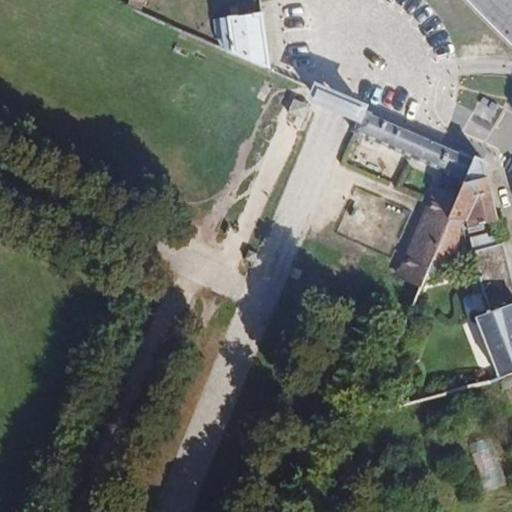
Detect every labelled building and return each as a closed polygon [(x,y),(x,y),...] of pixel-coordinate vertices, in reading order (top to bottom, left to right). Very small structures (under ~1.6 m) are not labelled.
[(227,45),(269,66),(263,8),(224,13),(227,45)] [(335,90),(302,75),(300,80),(294,95),(326,108),(348,118),(352,110),(356,99),(335,90)] [(350,127),(463,177),(474,152),(359,104),(356,111),(350,127)] [(483,155),(474,152),(463,177),(453,202),(431,255),(456,249),(462,216),(466,214),(469,223),(498,215),(483,155)] [(396,273),(419,283),(431,255),(453,202),(429,191),(396,273)] [(473,245),(503,237),(502,230),(488,234),(486,229),(471,233),(473,245)] [(511,298),(476,309),(485,352),(490,376),(511,368),(511,298)] [(490,376),(485,352),(431,367),(436,390),(490,376)] [(472,445),(490,492),(508,485),(491,438),(472,445)]
